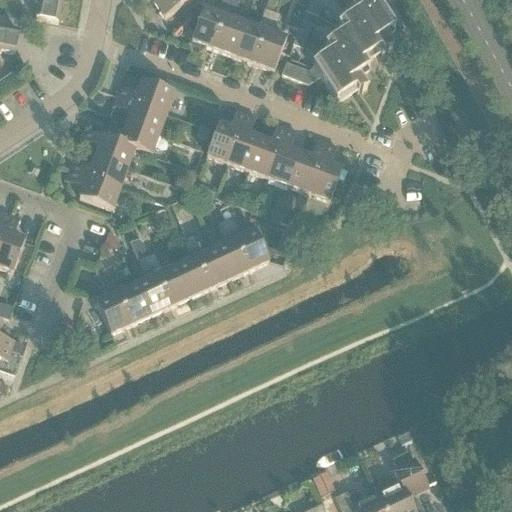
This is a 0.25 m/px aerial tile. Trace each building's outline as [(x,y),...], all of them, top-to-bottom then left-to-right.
[(39,0),(35,21),(57,26),(62,0),(39,0)] [(155,0),(152,3),(164,21),(196,0),(155,0)] [(222,0),(216,16),(203,11),(191,45),(212,52),(224,19),(226,13),(231,0),(222,0)] [(232,22),(234,16),(239,2),(233,0),(231,0),(226,13),(224,19),(212,52),(232,60),(245,26),(232,22)] [(343,38),(345,37),(363,65),(380,53),(382,57),(392,52),(384,39),(393,33),(371,0),(364,0),(350,10),(355,18),(337,30),(343,38)] [(321,10),(309,5),(305,14),(317,19),(321,10)] [(267,28),(272,14),(264,11),(259,25),(267,28)] [(280,17),(272,14),(267,28),(275,31),(280,17)] [(311,26),(302,23),(297,35),(307,39),(311,26)] [(265,34),(245,26),(232,60),(253,67),(265,34)] [(0,53),(14,57),(19,34),(0,30),(0,53)] [(253,67),(273,75),(286,41),(265,34),(253,67)] [(307,39),(297,35),(293,48),(302,51),(307,39)] [(319,81),(335,106),(354,93),(357,97),(366,91),(358,79),(368,73),(363,65),(345,37),(343,38),(324,50),(330,58),(312,70),(313,71),(319,81)] [(286,66),(281,78),(288,81),(293,69),(286,66)] [(293,69),(288,81),(296,84),(301,72),(293,69)] [(319,81),(313,71),(308,74),(303,87),(308,88),(319,81)] [(303,87),(308,74),(301,72),(296,84),(303,87)] [(166,118),(174,97),(140,85),(136,96),(119,90),(116,99),(166,118)] [(116,99),(112,109),(129,115),(125,126),(159,138),(166,118),(116,99)] [(236,113),(230,131),(219,126),(206,160),(227,167),(246,117),(236,113)] [(210,132),(214,120),(203,116),(199,128),(210,132)] [(255,120),(246,117),(227,167),(247,175),(260,142),(249,138),(255,120)] [(125,126),(121,137),(104,130),(101,139),(101,140),(135,152),(135,153),(151,159),(159,138),(125,126)] [(270,146),(260,142),(247,175),(267,182),(269,177),(286,132),(277,128),(270,146)] [(286,132),(269,177),(267,182),(288,190),(300,157),(289,153),(296,135),(286,132)] [(127,172),(135,153),(135,152),(101,140),(101,139),(84,133),(81,143),(98,149),(94,160),(127,172)] [(327,147),(317,143),(311,161),(300,157),(288,190),(308,197),(316,177),(327,147)] [(327,147),(316,177),(308,197),(329,205),(341,172),(330,168),(336,150),(327,147)] [(120,193),(127,172),(94,160),(90,171),(73,165),(69,175),(120,193)] [(112,214),(120,193),(69,175),(66,184),(83,190),(79,202),(112,214)] [(0,244),(10,218),(0,214),(0,215),(0,244)] [(0,244),(0,271),(12,276),(24,243),(13,238),(19,221),(10,218),(0,244)] [(232,220),(224,223),(230,237),(238,233),(232,220)] [(224,223),(217,227),(223,240),(230,237),(224,223)] [(253,233),(233,242),(248,275),(268,266),(253,233)] [(283,234),(274,258),(287,262),(294,242),(296,238),(283,234)] [(192,238),(185,241),(191,255),(199,251),(192,238)] [(185,241),(177,245),(184,258),(191,255),(185,241)] [(213,251),(228,284),(248,275),(233,242),(213,251)] [(142,251),(135,254),(145,276),(152,273),(146,259),(142,251)] [(213,251),(194,260),(209,293),(228,284),(213,251)] [(153,256),(146,259),(152,273),(159,269),(153,256)] [(174,269),(189,302),(209,293),(194,260),(174,269)] [(103,269),(95,272),(105,294),(113,291),(107,277),(103,269)] [(174,269),(155,278),(169,311),(189,302),(174,269)] [(113,291),(120,288),(114,274),(107,277),(113,291)] [(135,287),(150,320),(169,311),(155,278),(135,287)] [(135,287),(115,297),(130,329),(150,320),(135,287)] [(110,338),(130,329),(115,297),(113,291),(105,294),(108,300),(95,306),(110,338)] [(13,311),(0,306),(0,319),(8,322),(13,311)] [(0,349),(11,353),(14,344),(0,338),(0,329),(1,326),(0,325),(0,349)] [(0,360),(7,363),(11,353),(0,349),(0,360)] [(401,449),(412,445),(409,437),(398,441),(401,449)] [(412,511),(406,499),(427,488),(414,461),(411,462),(408,455),(392,462),(396,470),(393,471),(400,486),(376,498),(382,511),(412,511)] [(312,482),(320,500),(334,493),(326,475),(312,482)] [(347,495),(335,501),(340,511),(382,511),(376,498),(361,505),(356,495),(348,499),(347,495)]
